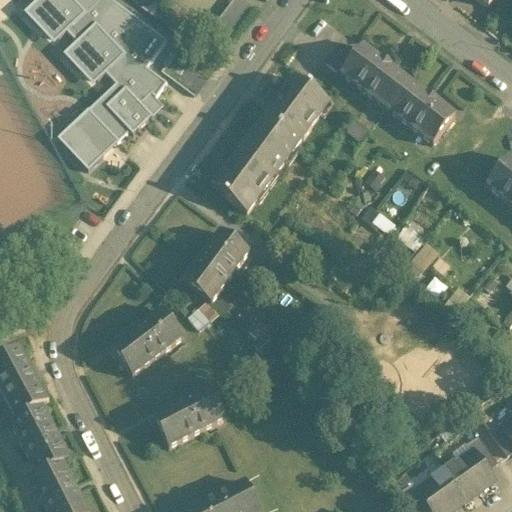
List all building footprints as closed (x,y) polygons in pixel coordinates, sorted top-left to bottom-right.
[(151,99),(155,103),(167,88),(147,73),(167,45),(106,0),(32,0),(37,5),(24,17),(38,32),(43,28),(58,44),(67,36),(77,47),(64,59),(77,74),(83,69),(98,86),(106,78),(116,89),(58,144),(88,176),(103,162),(99,157),(113,144),(117,148),(130,136),(133,140),(153,121),(141,109),(151,99)] [(220,48),(248,11),(233,0),(230,0),(203,35),(220,48)] [(473,0),(488,11),(496,0),(473,0)] [(173,4),(159,21),(169,28),(182,11),(173,4)] [(168,29),(167,30),(177,37),(178,36),(192,18),(182,11),(169,28),(168,29)] [(192,18),(178,36),(187,43),(201,26),(192,18)] [(341,49),(326,68),(335,75),(350,56),(341,49)] [(381,65),(362,51),(341,79),(387,114),(408,86),(390,72),(391,71),(382,63),(381,65)] [(294,83),(212,193),(225,202),(224,203),(246,219),(256,205),(274,180),(275,180),(302,143),(303,144),(311,133),(310,133),(329,108),(309,93),(308,94),(294,83)] [(437,106),(428,98),(427,100),(408,86),(387,114),(433,150),(455,121),(436,107),(437,106)] [(141,109),(153,121),(163,112),(155,103),(151,99),(141,109)] [(511,165),(509,162),(486,190),(511,211),(511,165)] [(418,252),(422,237),(401,231),(397,246),(418,252)] [(249,257),(220,236),(182,287),(211,308),(249,257)] [(419,276),(437,259),(426,247),(408,264),(419,276)] [(196,332),(207,324),(197,312),(186,320),(196,332)] [(161,315),(111,353),(133,382),(183,343),(161,315)] [(49,407),(19,352),(0,362),(0,394),(16,424),(42,411),(49,407)] [(210,393),(153,421),(169,453),(226,425),(210,393)] [(68,463),(42,411),(16,424),(10,427),(35,479),(62,466),(68,463)] [(511,424),(503,431),(502,432),(511,446),(511,424)] [(511,458),(511,446),(502,432),(503,431),(501,429),(489,437),(507,462),(511,458)] [(498,469),(478,442),(466,449),(471,456),(473,456),(487,476),(498,469)] [(471,456),(445,476),(466,505),(494,486),(487,476),(473,456),(471,456)] [(35,479),(31,481),(45,511),(84,511),(62,466),(35,479)] [(418,495),(417,495),(428,511),(456,511),(466,505),(445,476),(418,495)] [(253,511),(242,488),(194,511),(253,511)] [(428,511),(417,495),(418,495),(413,488),(402,496),(412,511),(428,511)]
